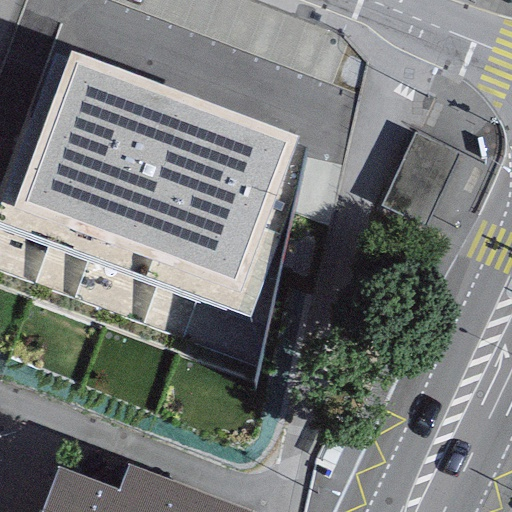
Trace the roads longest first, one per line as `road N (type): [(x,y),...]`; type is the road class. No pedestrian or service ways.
road 1 (primary): [(406,511),(511,287)]
road 2 (residential): [(394,15),(511,61)]
